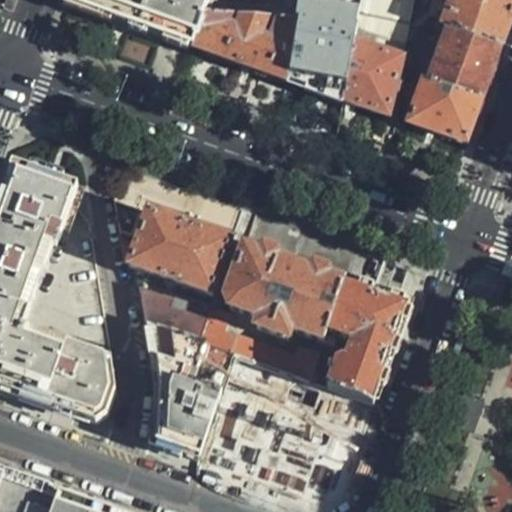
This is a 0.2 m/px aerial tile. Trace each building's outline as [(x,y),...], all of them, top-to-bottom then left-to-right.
[(130,26),(191,48),(205,12),(209,0),(265,0),(274,1),(273,0),(73,0),(71,6),(130,26)] [(511,0),(454,0),(443,31),(448,32),(500,51),(511,15),(511,0)] [(297,86),(345,103),(356,48),(359,34),(319,26),(321,6),(300,2),(296,23),(287,82),(297,86)] [(205,12),(191,48),(243,66),(287,82),(296,23),(205,12)] [(490,80),(500,51),(448,32),(437,61),(424,57),(418,71),(432,76),(429,86),(481,106),(490,80)] [(356,48),(345,103),(351,105),(388,118),(400,62),(356,48)] [(466,147),(481,106),(429,86),(425,85),(410,126),(436,135),(466,147)] [(52,180),(12,167),(0,200),(0,391),(51,409),(96,424),(106,417),(116,392),(110,360),(25,330),(58,238),(68,241),(78,212),(85,195),(84,191),(52,180)] [(145,213),(133,250),(121,246),(125,267),(211,298),(230,245),(188,229),(145,213)] [(214,308),(200,346),(237,359),(308,384),(323,342),(344,285),(298,268),(245,249),(227,301),(231,311),(259,320),(255,329),(293,344),(297,333),(316,341),(312,353),(297,348),(293,359),(223,333),(230,314),(214,308)] [(139,303),(142,326),(200,346),(214,308),(135,280),(139,303)] [(409,308),(344,285),(323,342),(336,346),(344,326),(357,329),(348,353),(343,350),(335,357),(323,390),(375,408),(392,357),(409,308)] [(200,346),(142,326),(156,385),(153,446),(183,457),(200,463),(237,359),(200,346)] [(237,359),(200,463),(277,490),(313,386),(308,384),(237,359)] [(359,453),(375,408),(323,390),(313,386),(277,490),(320,505),(343,496),(359,453)] [(458,395),(447,425),(469,432),(479,402),(458,395)] [(0,511),(51,511),(57,495),(0,474),(0,511)] [(104,511),(57,495),(51,511),(104,511)]
